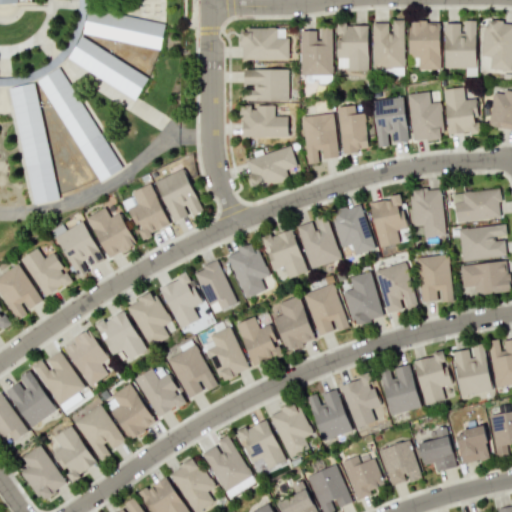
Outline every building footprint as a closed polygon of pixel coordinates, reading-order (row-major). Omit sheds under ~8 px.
[(87,8),(80,34),(158,50),(162,26),(87,8)] [(372,67),(403,66),(403,19),(391,19),(392,31),(387,31),(387,22),(371,22),(372,67)] [(475,20),(462,20),(462,22),(443,22),(444,67),(464,67),(464,75),(475,75),(475,20)] [(489,68),(511,70),(511,54),(511,21),(487,20),(487,31),(482,31),(480,56),(489,56),(489,68)] [(407,57),(417,57),(417,69),(438,69),(439,23),(425,23),(425,21),(408,21),(407,57)] [(366,24),(335,24),(336,70),(367,69),(366,24)] [(331,73),(331,27),(318,27),(318,30),(299,30),(299,73),(331,73)] [(288,59),(287,36),(284,36),(284,28),(240,28),(240,60),(288,59)] [(66,60),(132,102),(145,81),(79,38),(66,60)] [(35,84),(98,183),(120,170),(56,68),(35,84)] [(288,69),(243,68),(242,87),(240,87),(240,100),(287,101),(288,69)] [(7,91),(32,204),(57,200),(32,85),(7,91)] [(479,132),(475,98),(463,99),(462,86),(442,89),(447,136),(479,132)] [(487,126),(511,129),(511,91),(492,89),(487,126)] [(411,140),(442,137),(439,101),(429,102),(428,91),(406,93),(411,140)] [(407,140),(401,96),(371,99),(377,147),(390,145),(389,142),(407,140)] [(240,136),(286,137),(286,116),(273,116),(273,106),(250,105),(241,105),(240,136)] [(336,106),(340,152),(367,150),(363,112),(354,113),(353,105),(336,106)] [(336,157),(332,113),(301,115),(305,163),(319,162),(319,158),(336,157)] [(245,157),(252,187),(290,178),(287,168),(295,166),(290,146),(245,157)] [(189,214),(190,215),(201,211),(183,168),(154,180),(172,221),(189,214)] [(129,191),(132,196),(124,199),(139,237),(168,226),(151,182),(129,191)] [(440,187),(409,190),(412,226),(421,225),(422,237),(444,235),(440,187)] [(455,221),(500,216),(497,188),(452,193),(455,221)] [(369,202),(378,246),(409,240),(400,193),(389,195),(389,198),(369,202)] [(374,248),(359,202),(329,212),(340,247),(349,243),(353,255),(374,248)] [(118,211),(109,217),(104,207),(85,217),(106,256),(118,249),(120,253),(136,244),(118,211)] [(309,268),(339,259),(325,213),(312,217),(313,220),(296,225),(309,268)] [(102,259),(82,221),(55,235),(77,277),(89,270),(87,267),(102,259)] [(461,260),(505,256),(503,238),(505,237),(504,224),(457,228),(461,260)] [(305,271),(291,227),(261,237),(271,269),(283,265),(287,278),(305,271)] [(226,253),(243,298),(264,290),(259,278),(267,275),(255,242),(226,253)] [(71,279),(52,251),(43,258),(36,247),(19,258),(44,297),(71,279)] [(416,256),(419,301),(438,300),(438,301),(451,301),(448,254),(416,256)] [(236,302),(217,259),(192,270),(211,313),(236,302)] [(461,286),(473,285),(474,294),(509,291),(506,260),(459,264),(461,286)] [(374,269),(385,311),(403,307),(404,310),(417,306),(404,261),(374,269)] [(0,273),(0,295),(15,320),(28,312),(26,309),(40,300),(17,263),(0,273)] [(159,287),(178,328),(197,319),(191,307),(200,302),(185,270),(175,275),(177,279),(159,287)] [(382,316),(369,270),(348,276),(351,288),(342,291),(348,314),(353,313),(355,323),(382,316)] [(302,293),(317,335),(335,329),(335,331),(348,326),(331,282),(302,293)] [(168,322),(153,291),(126,304),(147,346),(167,337),(162,325),(168,322)] [(314,339),(298,295),(277,302),(281,313),(273,317),(285,350),(314,339)] [(0,327),(9,322),(0,308),(0,327)] [(145,350),(123,309),(95,325),(111,354),(121,349),(127,359),(145,350)] [(269,323),(258,327),(253,316),(235,323),(252,366),(281,355),(269,323)] [(220,381),(248,369),(229,325),(208,334),(210,340),(204,343),(220,381)] [(107,373),(100,363),(107,358),(88,329),(62,346),(88,386),(107,373)] [(511,383),(511,338),(500,340),(499,338),(487,340),(494,386),(511,383)] [(216,385),(194,343),(166,358),(187,398),(204,389),(205,391),(216,385)] [(490,389),(483,343),(471,344),(473,356),(468,357),(467,348),(452,351),(459,394),(490,389)] [(56,404),(83,388),(59,349),(32,365),(56,404)] [(412,360),(424,404),(444,399),(440,387),(451,384),(442,352),(412,360)] [(388,414),(419,408),(409,363),(393,367),(395,376),(390,377),(388,368),(379,370),(388,414)] [(157,378),(150,367),(133,378),(158,417),(184,400),(166,372),(157,378)] [(28,426),(55,410),(29,369),(17,377),(20,380),(5,389),(28,426)] [(339,384),(354,427),(383,417),(368,374),(339,384)] [(104,399),(127,439),(154,423),(130,383),(104,399)] [(321,440),(350,430),(335,388),(320,393),(324,402),(319,404),(315,393),(305,396),(321,440)] [(26,432),(1,392),(0,392),(0,438),(7,433),(12,440),(26,432)] [(303,437),(310,434),(297,401),(268,413),(286,456),(307,448),(303,437)] [(73,420),(99,460),(111,453),(109,450),(124,440),(99,403),(73,420)] [(511,410),(489,414),(495,456),(510,454),(510,453),(511,452),(511,410)] [(284,460),(265,418),(236,431),(240,441),(241,440),(251,462),(261,457),(266,468),(284,460)] [(53,435),(60,448),(53,452),(70,480),(96,465),(71,424),(53,435)] [(454,432),(462,463),(489,456),(481,425),(454,432)] [(445,426),(428,430),(430,440),(417,442),(422,464),(433,462),(435,471),(455,467),(445,426)] [(223,490),(250,475),(227,434),(215,440),(217,443),(201,452),(223,490)] [(379,449),(390,485),(406,480),(407,482),(420,478),(408,440),(379,449)] [(20,456),(27,466),(20,471),(40,500),(65,484),(39,443),(20,456)] [(384,485),(373,457),(359,462),(356,455),(340,461),(355,497),(384,485)] [(168,472),(193,511),(195,511),(213,501),(206,490),(212,486),(194,456),(168,472)] [(306,476),(321,511),(331,511),(336,510),(335,507),(350,501),(335,463),(306,476)] [(187,511),(165,475),(138,492),(150,511),(187,511)] [(277,501),(281,511),(315,511),(300,479),(289,484),(293,493),(277,501)] [(143,511),(133,498),(112,511),(143,511)]
